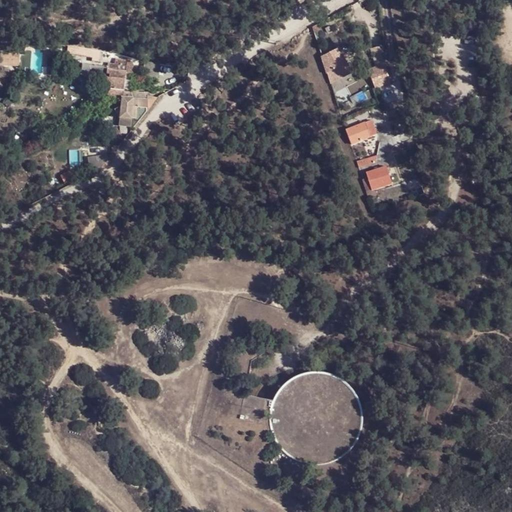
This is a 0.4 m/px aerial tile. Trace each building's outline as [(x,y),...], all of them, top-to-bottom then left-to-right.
[(398,51),(392,32),(385,35),(391,54),(398,51)] [(332,48),(317,50),(324,74),(343,69),(332,48)] [(72,50),(71,57),(83,60),(86,53),(72,50)] [(0,66),(21,66),(21,56),(31,56),(31,52),(0,52),(0,66)] [(79,63),(75,78),(100,83),(98,89),(120,91),(122,66),(101,63),(98,67),(79,63)] [(375,88),(391,83),(385,65),(370,71),(375,88)] [(347,139),(362,136),(360,127),(360,123),(343,128),(347,139)] [(360,127),(362,136),(373,134),(371,124),(360,127)] [(107,157),(89,158),(89,165),(107,164),(107,157)] [(367,192),(392,188),(389,168),(364,172),(367,192)] [(288,381),(283,386),(281,388),(279,391),(275,396),(272,402),(271,408),(270,411),(269,418),(270,421),(270,425),(271,431),(272,434),(275,440),(278,445),(280,448),(285,453),(287,455),(293,459),(298,462),(308,464),(317,465),(327,464),(333,462),(342,457),(347,453),(349,451),(355,443),(359,437),(361,431),(362,428),(362,425),(363,419),(362,412),(362,409),(359,400),(356,394),(350,386),(347,384),(342,380),(337,377),(334,375),(328,373),(325,372),(315,372),(312,372),(308,372),(299,375),(293,378),(290,379),(288,381)]
